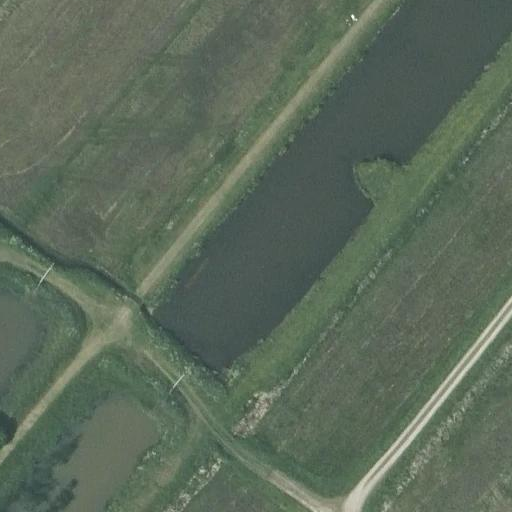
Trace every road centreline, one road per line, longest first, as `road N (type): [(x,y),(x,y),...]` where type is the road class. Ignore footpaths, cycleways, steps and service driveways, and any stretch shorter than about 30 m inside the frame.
road 1 (track): [(384,0),(142,297),(90,344),(0,455)]
road 2 (track): [(0,260),(14,256),(173,378),(216,440),(330,511)]
road 3 (track): [(343,511),(511,306)]
